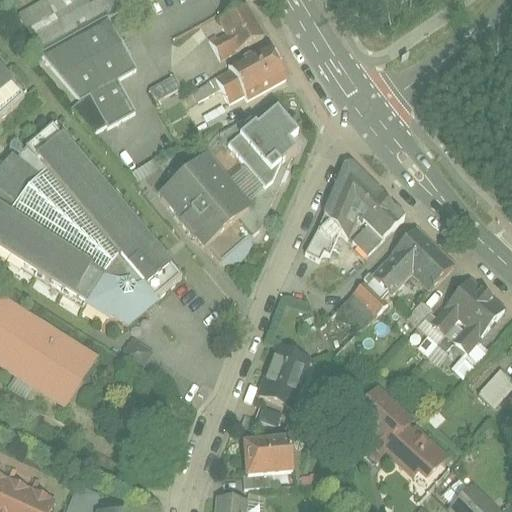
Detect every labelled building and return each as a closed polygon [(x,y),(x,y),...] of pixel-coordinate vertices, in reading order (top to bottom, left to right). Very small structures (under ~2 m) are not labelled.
[(48,0),(18,16),(40,58),(108,21),(148,0),(48,0)] [(257,45),(240,15),(220,26),(229,44),(214,52),(221,65),(257,45)] [(92,141),(136,118),(119,84),(137,74),(108,21),(40,58),(80,107),(71,115),(92,141)] [(284,84),(269,53),(227,74),(228,77),(216,83),(230,112),(284,84)] [(0,128),(33,98),(0,62),(0,128)] [(155,104),(178,92),(171,79),(149,92),(155,104)] [(273,118),(228,152),(263,197),(271,191),(280,171),(293,160),(285,149),(295,142),(273,118)] [(0,256),(96,315),(126,334),(157,310),(154,306),(190,279),(60,127),(26,152),(12,162),(0,173),(0,256)] [(402,220),(346,167),(322,222),(348,239),(358,219),(380,240),(402,220)] [(192,170),(156,202),(205,256),(208,253),(221,267),(246,244),(233,230),(240,224),(192,170)] [(450,272),(415,238),(377,276),(397,296),(413,280),(427,294),(450,272)] [(501,321),(463,291),(431,332),(443,341),(455,326),(466,335),(455,349),(470,360),(482,344),(501,321)] [(0,369),(66,409),(96,361),(0,303),(0,369)] [(413,327),(428,315),(423,308),(408,320),(413,327)] [(302,360),(272,351),(258,401),(288,409),(302,360)] [(450,458),(376,395),(352,423),(426,485),(450,458)] [(288,445),(241,449),(243,484),(291,481),(288,445)] [(0,478),(0,511),(53,511),(57,504),(0,478)] [(462,482),(441,497),(448,507),(469,492),(462,482)] [(497,511),(475,489),(451,511),(497,511)] [(242,511),(243,504),(217,501),(216,511),(242,511)]
